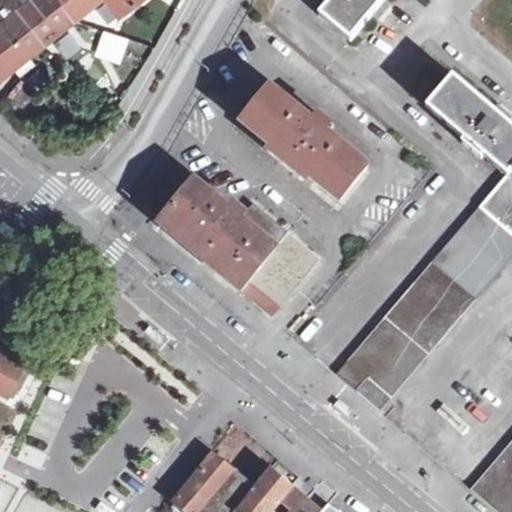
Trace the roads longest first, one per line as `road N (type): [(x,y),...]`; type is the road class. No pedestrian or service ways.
road 1 (tertiary): [(225,0),(150,132),(73,226)]
road 2 (tertiary): [(73,226),(248,371)]
road 3 (unknown): [(380,271),(208,125)]
road 4 (tertiary): [(248,371),(415,511)]
road 5 (residential): [(138,511),(248,371)]
